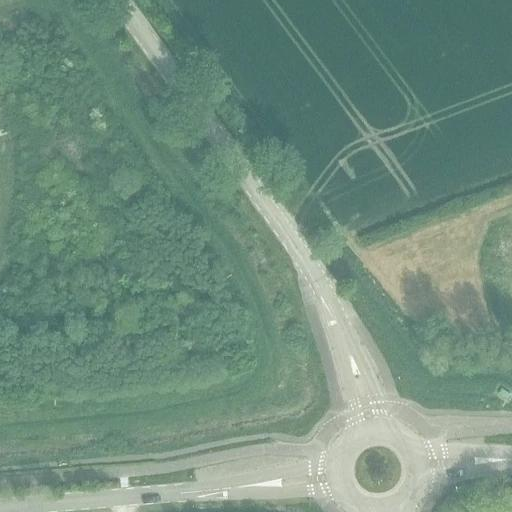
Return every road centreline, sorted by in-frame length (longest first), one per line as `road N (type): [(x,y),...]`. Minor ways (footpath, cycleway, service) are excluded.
road 1 (tertiary): [(352,356),(308,262),(116,0)]
road 2 (unclassified): [(0,507),(235,487)]
